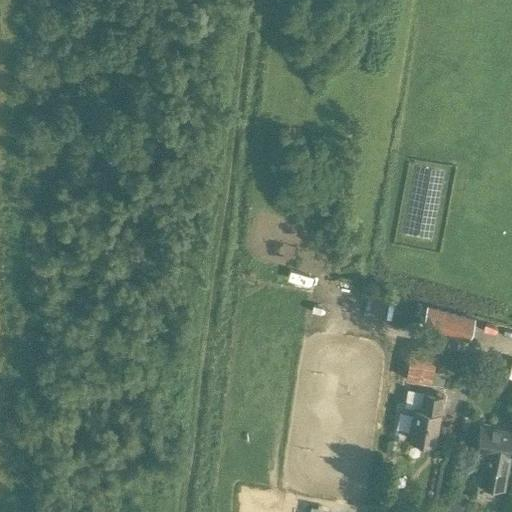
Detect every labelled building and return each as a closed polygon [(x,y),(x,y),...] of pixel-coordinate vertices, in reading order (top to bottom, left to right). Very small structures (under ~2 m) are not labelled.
[(419,322),(467,335),(472,315),(424,302),(419,322)] [(412,342),(405,377),(430,382),(432,371),(436,346),(412,342)] [(414,408),(408,437),(433,442),(442,395),(423,392),(420,409),(414,408)] [(481,423),(476,449),(485,451),(479,482),(501,486),(503,487),(509,457),(511,457),(511,449),(507,449),(511,429),(481,423)] [(458,511),(460,501),(448,499),(446,511),(458,511)] [(310,511),(333,511),(334,504),(311,502),(310,511)]
